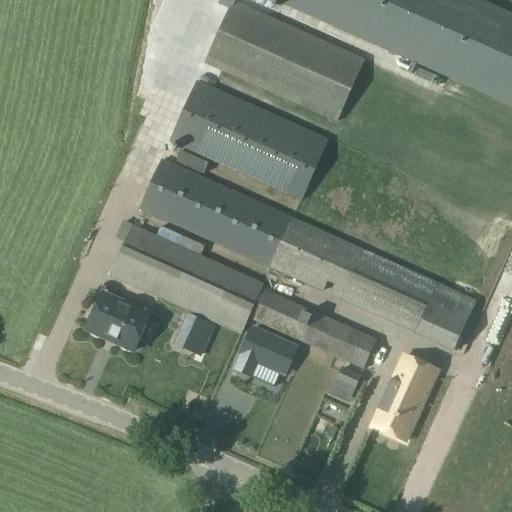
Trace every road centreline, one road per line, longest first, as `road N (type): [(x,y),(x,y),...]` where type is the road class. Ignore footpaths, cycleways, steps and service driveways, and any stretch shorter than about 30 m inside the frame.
road 1 (unclassified): [(213,461),(0,372)]
road 2 (unclassified): [(327,511),(213,461)]
